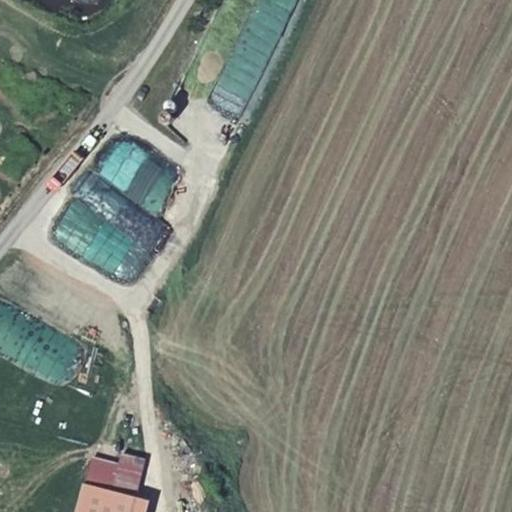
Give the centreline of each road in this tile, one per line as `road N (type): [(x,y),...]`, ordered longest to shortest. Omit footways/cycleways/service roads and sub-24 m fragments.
road 1 (track): [(154,507),(148,488),(106,456),(83,423),(31,253),(12,227)]
road 2 (unclassified): [(180,0),(83,141),(0,242)]
